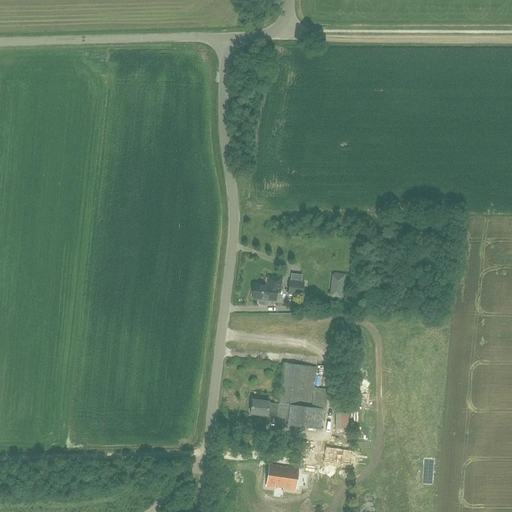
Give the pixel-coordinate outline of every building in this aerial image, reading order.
[(333,284),(344,285),(345,275),(334,273),(333,284)] [(278,303),(280,279),(266,277),(265,286),(252,285),(251,300),(258,301),(257,305),(258,306),(264,307),(266,306),(266,302),(278,303)] [(287,294),(301,296),(302,283),(288,282),(287,294)] [(325,390),(314,388),(316,368),(284,364),(279,405),(269,404),(269,402),(252,400),(250,414),(278,417),(277,424),(321,429),(325,390)] [(338,426),(350,427),(350,414),(338,413),(338,426)] [(353,451),(325,447),(323,462),(333,464),(334,462),(341,463),(340,465),(351,466),(353,451)] [(283,489),(295,491),(298,469),(286,467),(286,469),(280,468),(280,466),(269,465),(266,486),(274,488),(274,487),(284,488),(283,489)]
